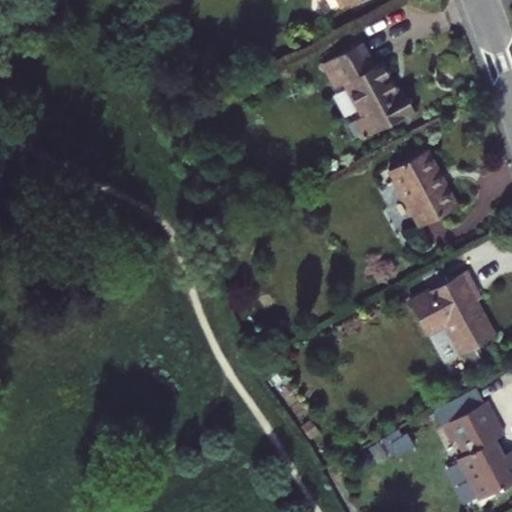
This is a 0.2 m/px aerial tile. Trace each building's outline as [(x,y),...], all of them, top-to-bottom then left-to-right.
[(374,68),(362,45),(322,66),(336,91),(344,86),(362,119),(367,117),(375,133),(413,113),(403,94),(397,96),(380,64),(374,68)] [(367,117),(362,119),(358,122),(367,138),(375,133),(367,117)] [(466,202),(435,145),(395,166),(426,223),(466,202)] [(494,335),(476,301),(468,287),(475,283),(467,269),(415,297),(432,329),(450,320),(466,350),(494,335)] [(482,297),(475,283),(468,287),(476,301),(482,297)] [(468,448),(461,452),(483,494),(511,478),(511,447),(510,448),(502,432),(510,428),(492,395),(444,420),(452,437),(460,433),(468,448)]
